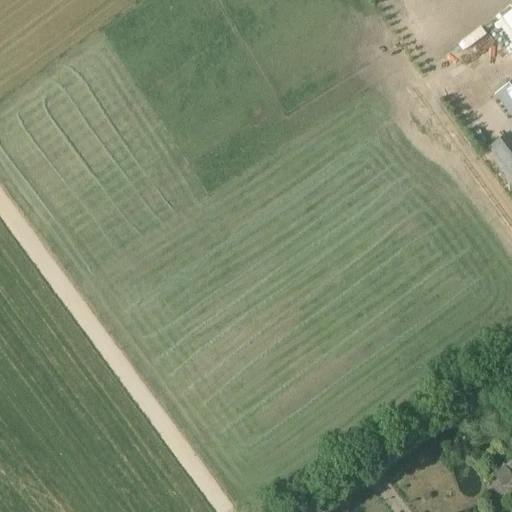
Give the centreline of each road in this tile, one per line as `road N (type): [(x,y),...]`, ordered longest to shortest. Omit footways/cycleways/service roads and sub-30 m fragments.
road 1 (track): [(225,511),(0,200)]
road 2 (unclassified): [(305,511),(511,362)]
